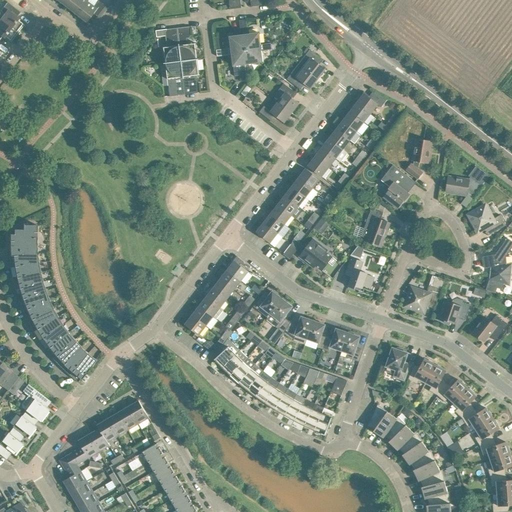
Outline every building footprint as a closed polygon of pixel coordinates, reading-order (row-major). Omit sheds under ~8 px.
[(67,8),(73,0),(59,0),(58,1),(67,8)] [(76,15),(87,1),(85,0),(73,0),(67,8),(76,15)] [(229,0),(230,9),(241,8),(240,0),(229,0)] [(96,17),(105,6),(98,1),(93,7),(87,1),(76,15),(85,22),(92,14),(96,17)] [(18,18),(17,17),(20,12),(7,2),(1,10),(1,12),(4,14),(0,19),(0,20),(16,33),(23,24),(17,20),(18,18)] [(246,49),(245,40),(248,40),(247,34),(248,34),(246,19),(239,20),(241,35),(230,37),(231,48),(236,48),(237,51),(246,49)] [(16,33),(0,20),(0,38),(1,37),(3,38),(4,36),(10,41),(16,33)] [(197,59),(196,51),(195,43),(188,44),(187,39),(185,39),(184,28),(177,29),(181,61),(199,59),(197,59)] [(181,61),(177,29),(171,30),(172,41),(171,41),(171,46),(163,47),(165,63),(164,63),(181,61)] [(261,44),(259,33),(248,34),(247,34),(248,40),(245,40),(246,49),(256,48),(256,51),(262,50),(262,51),(272,50),(271,43),(261,44)] [(221,37),(214,38),(216,50),(221,49),(222,49),(221,37)] [(246,75),(245,65),(245,59),(247,59),(246,49),(237,51),(236,48),(231,48),(222,49),(221,49),(216,50),(217,56),(232,55),(235,76),(240,76),(246,75)] [(263,62),(262,51),(262,50),(256,51),(256,48),(246,49),(247,59),(245,59),(245,65),(246,75),(253,74),(251,64),(263,62)] [(326,69),(318,63),(321,58),(310,49),(299,64),(304,68),(318,79),(326,69)] [(198,93),(196,77),(195,76),(199,75),(197,59),(199,59),(181,61),(186,94),(198,93)] [(186,94),(181,61),(164,63),(164,64),(165,64),(167,71),(167,79),(173,78),(174,84),(169,85),(170,96),(185,94),(186,94)] [(318,79),(304,68),(299,64),(287,79),(298,88),(303,82),(311,89),(318,79)] [(299,103),(291,97),(295,92),(284,83),(279,90),(280,96),(281,97),(278,102),(292,113),(299,103)] [(381,107),(387,100),(374,93),(370,98),(369,97),(370,96),(364,92),(359,97),(360,98),(357,103),(371,113),(378,105),(381,107)] [(292,113),(278,102),(271,111),(264,106),(259,112),(272,122),(276,116),(284,123),(292,113)] [(371,113),(357,103),(350,112),(364,123),(371,113)] [(364,123),(350,112),(343,121),(357,131),(364,123)] [(357,131),(343,121),(336,130),(350,140),(357,131)] [(391,129),(394,125),(389,121),(386,125),(391,129)] [(387,133),(391,129),(386,125),(382,129),(387,133)] [(350,140),(336,130),(329,139),(343,149),(350,140)] [(374,145),(378,141),(373,137),(369,141),(374,145)] [(343,149),(329,139),(322,148),(336,158),(343,149)] [(429,163),(430,155),(429,155),(431,141),(416,139),(413,160),(414,161),(414,163),(412,164),(411,163),(406,170),(418,179),(423,173),(417,168),(419,165),(419,162),(429,163)] [(371,149),(374,145),(369,141),(366,145),(371,149)] [(336,158),(322,148),(315,157),(329,167),(336,158)] [(361,163),(364,159),(359,155),(355,159),(361,163)] [(329,167),(315,157),(308,166),(322,177),(329,167)] [(357,167),(361,163),(355,159),(352,163),(357,167)] [(490,175),(475,164),(474,164),(475,164),(478,166),(470,177),(469,180),(448,176),(446,192),(467,195),(467,193),(473,197),(482,186),(490,175)] [(405,191),(408,186),(409,187),(413,181),(416,183),(393,165),(381,180),(390,186),(388,189),(389,189),(383,197),(398,209),(404,201),(405,202),(410,195),(405,191)] [(320,179),(314,175),(306,168),(299,178),(313,189),(320,179)] [(346,181),(350,177),(345,173),(341,177),(346,181)] [(343,185),(346,181),(341,177),(338,181),(343,185)] [(318,192),(313,189),(299,178),(292,187),(306,198),(311,201),(318,192)] [(306,198),(292,187),(285,196),(299,207),(306,198)] [(330,202),(333,198),(328,194),(325,198),(330,202)] [(299,207),(285,196),(278,205),(292,216),(296,219),(303,210),(299,207)] [(327,206),(330,202),(325,198),(322,202),(327,206)] [(292,216),(278,205),(271,214),(285,225),(292,216)] [(506,225),(500,215),(493,219),(485,205),(468,215),(478,232),(488,226),(492,233),(506,225)] [(381,247),(390,223),(381,220),(383,213),(371,209),(360,239),(381,247)] [(330,210),(325,217),(332,222),(337,216),(336,214),(330,210)] [(316,220),(319,216),(314,212),(311,216),(316,220)] [(285,225),(271,214),(264,223),(278,234),(285,225)] [(313,224),(316,220),(311,216),(308,220),(313,224)] [(36,244),(36,237),(36,225),(23,224),(22,223),(22,229),(13,229),(13,234),(9,234),(9,241),(13,241),(13,246),(9,246),(10,256),(36,253),(36,244)] [(278,234),(264,223),(260,227),(259,226),(255,232),(261,237),(261,236),(271,243),(278,234)] [(302,238),(305,234),(300,230),(297,234),(302,238)] [(299,242),(302,238),(297,234),(294,238),(296,240),(293,245),(298,249),(301,244),(299,242)] [(507,268),(506,257),(511,248),(511,241),(507,238),(495,254),(483,256),(485,268),(491,267),(492,273),(486,290),(493,292),(495,287),(502,290),(505,280),(511,281),(511,268),(507,268)] [(305,249),(299,257),(308,263),(310,261),(322,270),(328,262),(332,266),(337,260),(332,257),(320,248),(322,246),(313,239),(305,249)] [(290,259),(297,250),(298,249),(293,245),(291,244),(283,254),(290,259)] [(365,249),(358,247),(352,256),(361,260),(365,249)] [(39,263),(36,254),(36,253),(10,256),(11,267),(38,263),(39,263)] [(247,270),(250,266),(237,256),(230,265),(231,266),(227,270),(241,281),(248,272),(247,270)] [(361,291),(367,273),(360,271),(363,262),(351,257),(347,270),(353,272),(348,286),(361,291)] [(41,272),(38,263),(11,267),(13,278),(39,272),(41,272)] [(241,281),(227,270),(224,274),(223,274),(219,278),(234,290),(241,281)] [(43,281),(39,273),(39,272),(13,278),(16,289),(42,282),(43,281)] [(234,290),(219,278),(216,283),(217,284),(213,288),(227,299),(234,290)] [(411,287),(405,306),(424,313),(428,301),(435,304),(441,289),(443,281),(435,278),(433,286),(429,285),(427,292),(411,287)] [(46,290),(42,282),(16,289),(20,300),(45,291),(46,290)] [(259,294),(262,290),(257,286),(254,290),(259,294)] [(227,299),(213,288),(212,287),(209,292),(210,293),(206,297),(220,308),(227,299)] [(484,298),(486,291),(475,287),(473,294),(484,298)] [(48,300),(49,299),(45,291),(20,300),(24,310),(48,300)] [(266,319),(282,299),(273,291),(266,300),(261,296),(253,306),(268,317),(266,319)] [(252,303),(255,299),(250,295),(247,300),(252,303)] [(224,310),(220,308),(206,297),(203,301),(202,301),(198,305),(213,317),(216,319),(224,310)] [(465,320),(470,304),(463,302),(464,300),(457,298),(452,300),(451,303),(445,301),(439,318),(444,319),(443,320),(445,323),(450,325),(451,322),(456,323),(458,318),(465,320)] [(284,317),(292,306),(282,299),(266,319),(284,333),(290,322),(284,317)] [(53,308),(48,300),(24,310),(28,320),(52,309),(52,308),(53,308)] [(213,317),(198,305),(195,310),(196,311),(192,315),(206,326),(213,317)] [(34,330),(57,317),(58,316),(52,309),(28,320),(34,330)] [(238,321),(245,312),(240,309),(233,318),(238,321)] [(206,326),(192,315),(189,319),(188,319),(183,324),(189,329),(190,328),(199,335),(206,326)] [(495,340),(508,324),(496,315),(491,322),(485,317),(472,332),(484,342),(492,332),(497,337),(494,340),(495,340)] [(40,340),(62,325),(63,324),(57,317),(34,330),(40,340)] [(307,339),(313,321),(301,317),(298,328),(290,322),(284,333),(293,340),(305,344),(307,339)] [(231,330),(238,321),(233,318),(226,326),(228,328),(231,330)] [(321,335),(325,325),(313,321),(307,339),(318,343),(317,347),(323,349),(327,337),(321,335)] [(46,349),(67,333),(68,332),(62,325),(40,340),(46,349)] [(228,328),(224,333),(221,337),(226,341),(233,332),(231,330),(228,328)] [(342,351),(348,333),(336,329),(333,339),(327,337),(323,349),(329,351),(330,347),(342,351)] [(254,335),(250,332),(246,337),(251,340),(254,335)] [(54,358),(73,340),(74,339),(67,333),(46,349),(54,358)] [(356,347),(360,337),(348,333),(342,351),(348,353),(347,357),(358,361),(362,349),(356,347)] [(254,335),(251,340),(255,343),(259,338),(254,335)] [(218,351),(224,344),(226,341),(221,337),(213,347),(218,351)] [(61,366),(80,347),(81,346),(74,340),(73,340),(54,358),(61,366)] [(270,347),(266,343),(262,341),(258,346),(262,349),(266,352),(270,347)] [(69,374),(87,354),(88,353),(80,347),(61,366),(69,374)] [(222,368),(236,354),(228,347),(214,359),(222,368)] [(278,353),(274,350),(270,347),(266,352),(265,353),(273,359),(278,353)] [(405,380),(410,366),(411,363),(404,361),(407,353),(405,353),(405,351),(404,350),(402,348),(400,348),(397,347),(395,348),(395,349),(393,348),(385,371),(394,374),(393,376),(405,380)] [(230,375),(243,362),(247,357),(240,350),(236,354),(222,368),(230,375)] [(88,368),(91,365),(92,366),(96,360),(87,354),(69,374),(75,378),(78,381),(88,368)] [(281,364),(285,359),(281,355),(277,360),(281,364)] [(239,383),(251,369),(255,364),(247,357),(243,362),(230,375),(239,383)] [(290,368),(294,362),(287,360),(285,359),(281,364),(285,367),(289,370),(290,368)] [(426,382),(436,364),(429,360),(428,361),(424,359),(418,370),(413,367),(408,379),(417,384),(419,379),(426,382)] [(17,377),(10,372),(11,370),(6,367),(2,362),(0,363),(0,384),(8,391),(13,384),(18,378),(19,377),(18,377),(17,377)] [(299,371),(301,365),(296,363),(294,362),(290,368),(297,373),(299,371)] [(247,390),(259,375),(263,371),(255,364),(251,369),(239,383),(247,390)] [(440,381),(446,371),(442,369),(443,367),(436,364),(426,382),(432,386),(429,391),(437,395),(445,384),(440,381)] [(307,374),(310,368),(301,365),(299,371),(307,374)] [(317,377),(319,371),(310,368),(307,374),(308,374),(304,383),(313,386),(317,377)] [(256,397),(271,377),(263,371),(259,375),(247,390),(256,397)] [(265,403),(276,388),(279,383),(271,377),(256,397),(265,403)] [(341,396),(347,381),(337,377),(335,384),(331,392),(341,396)] [(18,378),(13,384),(19,388),(23,383),(18,378)] [(453,403),(468,387),(462,381),(461,382),(458,379),(450,388),(445,384),(437,395),(445,402),(448,398),(453,403)] [(275,410),(285,394),(288,388),(279,383),(276,388),(265,403),(275,410)] [(46,408),(51,402),(28,384),(22,391),(29,396),(22,405),(22,407),(25,410),(26,410),(38,420),(40,421),(49,410),(46,408)] [(468,405),(476,396),(473,393),(474,392),(468,387),(453,403),(459,407),(455,411),(462,418),(472,409),(468,405)] [(284,415),(294,399),(297,394),(288,388),(285,394),(275,410),(284,415)] [(372,390),(373,395),(381,398),(383,394),(372,390)] [(294,421),(303,404),(306,399),(297,394),(294,399),(284,415),(294,421)] [(304,426),(312,409),(315,403),(306,399),(303,404),(294,421),(304,426)] [(149,418),(139,400),(132,404),(131,403),(127,405),(138,424),(149,418)] [(314,431),(322,413),(324,408),(315,403),(312,409),(304,426),(314,431)] [(384,435),(399,416),(398,415),(396,418),(387,412),(377,407),(379,404),(378,403),(366,428),(367,428),(368,426),(375,429),(373,431),(383,438),(385,436),(384,435)] [(138,424),(127,405),(124,408),(124,409),(118,413),(128,430),(138,424)] [(325,435),(332,417),(334,412),(324,408),(322,413),(314,431),(325,435)] [(476,429),(494,417),(489,411),(488,411),(486,408),(476,414),(472,409),(462,418),(467,426),(472,423),(476,429)] [(35,427),(33,426),(38,420),(26,410),(21,416),(12,427),(13,427),(8,433),(19,442),(24,436),(27,438),(35,427)] [(128,430),(118,413),(111,416),(111,415),(107,418),(118,436),(128,430)] [(399,448),(417,431),(416,431),(414,433),(406,425),(405,425),(396,419),(399,416),(384,435),(385,436),(391,440),(389,442),(397,450),(399,448)] [(489,435),(499,428),(497,425),(498,424),(494,417),(476,429),(479,435),(475,438),(480,446),(492,440),(489,435)] [(118,436),(107,418),(103,420),(104,421),(97,425),(99,429),(99,428),(107,442),(118,436)] [(99,428),(99,429),(93,432),(92,431),(88,433),(99,452),(109,446),(107,442),(99,428)] [(411,463),(431,449),(431,448),(428,451),(422,441),(421,442),(414,434),(417,431),(399,448),(404,453),(402,455),(409,465),(411,463)] [(14,455),(22,444),(19,442),(8,433),(0,442),(0,454),(6,459),(11,453),(14,455)] [(99,452),(88,433),(84,435),(85,437),(78,441),(82,447),(89,458),(99,452)] [(511,453),(508,445),(507,446),(506,442),(494,446),(492,440),(480,446),(483,455),(488,453),(491,460),(511,453)] [(163,453),(159,447),(157,444),(157,443),(142,452),(143,452),(145,455),(145,456),(148,462),(149,462),(148,461),(161,454),(163,453)] [(82,447),(67,456),(60,460),(70,477),(81,471),(77,465),(89,458),(82,447)] [(440,471),(435,460),(428,451),(431,449),(411,463),(416,469),(413,470),(418,481),(421,480),(421,479),(443,469),(440,471)] [(154,471),(167,463),(167,464),(168,463),(169,463),(165,457),(163,453),(161,454),(148,461),(149,462),(151,465),(150,465),(154,471)] [(502,469),(511,465),(511,456),(511,453),(491,460),(493,466),(488,468),(491,477),(504,475),(502,469)] [(160,480),(172,473),(173,473),(174,473),(174,472),(171,466),(170,466),(168,463),(167,464),(167,463),(154,471),(156,475),(160,481),(160,480)] [(447,492),(444,481),(440,471),(443,470),(443,469),(421,479),(421,480),(424,486),(421,487),(424,499),(427,498),(427,497),(451,491),(447,492)] [(69,492),(87,481),(81,471),(70,477),(64,481),(68,487),(66,488),(69,492)] [(180,482),(176,476),(174,473),(173,473),(172,473),(160,480),(160,481),(162,484),(165,491),(166,490),(165,490),(178,483),(180,482)] [(511,480),(504,481),(504,475),(491,477),(491,487),(497,487),(497,494),(511,492),(511,480)] [(93,491),(87,481),(69,492),(71,496),(72,495),(76,502),(93,491)] [(171,500),(184,492),(185,492),(186,491),(182,485),(182,486),(180,482),(178,483),(165,490),(166,490),(168,494),(167,494),(171,500)] [(80,511),(81,511),(99,502),(93,491),(76,502),(80,508),(79,509),(80,511)] [(450,511),(450,503),(447,493),(451,492),(451,491),(427,497),(427,498),(429,505),(427,505),(427,511),(450,511)] [(191,501),(188,495),(187,495),(185,492),(184,492),(171,500),(173,503),(173,504),(177,510),(177,509),(189,502),(190,502),(191,501)] [(511,504),(511,492),(497,494),(498,501),(492,501),(493,511),(498,511),(506,511),(505,505),(511,504)] [(195,511),(197,511),(193,504),(193,505),(191,501),(190,502),(189,502),(177,509),(178,511),(193,511),(195,511)] [(25,511),(20,502),(5,511),(3,508),(0,509),(0,511),(25,511)] [(105,511),(99,502),(81,511),(105,511)]
